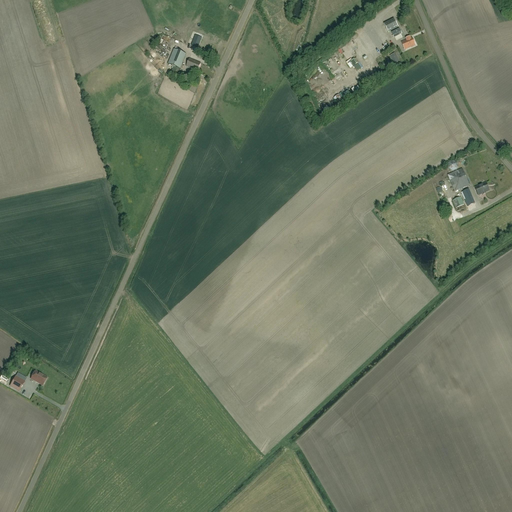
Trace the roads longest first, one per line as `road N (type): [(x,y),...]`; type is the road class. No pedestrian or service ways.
road 1 (unclassified): [(20,511),(252,0)]
road 2 (unclassified): [(511,167),(469,118),(416,0)]
